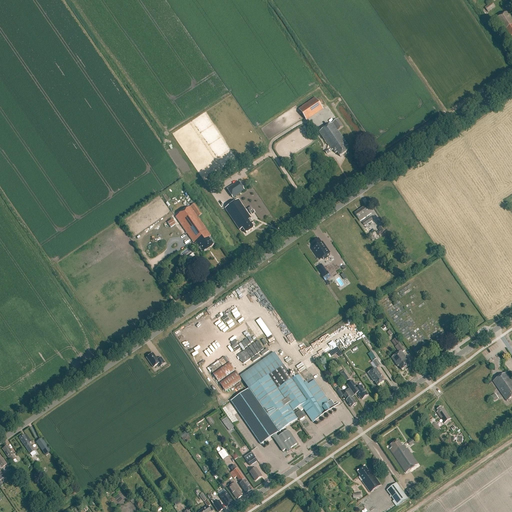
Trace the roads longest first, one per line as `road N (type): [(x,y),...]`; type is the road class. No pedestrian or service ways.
road 1 (unclassified): [(0,441),(511,87)]
road 2 (tertiary): [(231,511),(511,318)]
